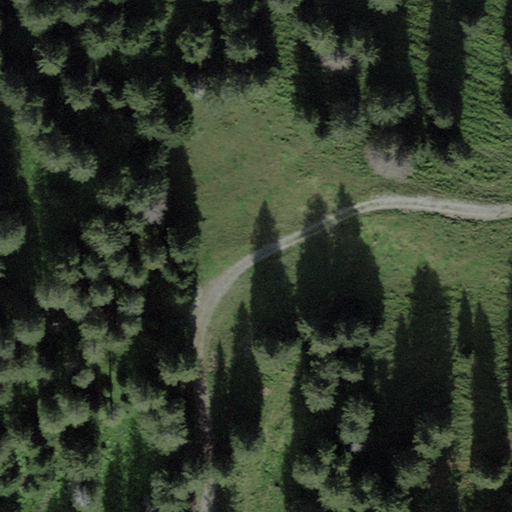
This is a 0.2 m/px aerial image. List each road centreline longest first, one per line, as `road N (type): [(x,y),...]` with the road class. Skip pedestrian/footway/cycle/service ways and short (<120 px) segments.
road 1 (track): [(511,209),(372,204),(219,279),(201,316)]
road 2 (track): [(205,511),(211,441),(201,316)]
